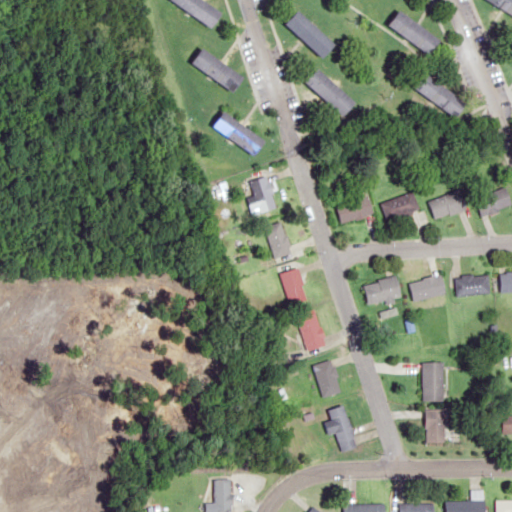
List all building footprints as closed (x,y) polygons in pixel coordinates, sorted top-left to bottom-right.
[(170,0),(212,28),(222,12),(203,0),(170,0)] [(511,0),(489,0),(511,14),(511,0)] [(442,40),(399,9),(388,25),(431,55),(442,40)] [(336,45),(299,10),(287,24),(323,58),(336,45)] [(244,78),(202,47),(191,62),(233,93),(244,78)] [(356,104),(320,67),(306,81),(342,117),(356,104)] [(457,118),(468,104),(426,72),(415,87),(457,118)] [(266,140),(223,112),(213,127),(255,155),(266,140)] [(245,200),(254,215),(277,203),(262,176),(247,184),(253,195),(245,200)] [(479,215),(511,206),(506,188),(474,197),(479,215)] [(419,211),(412,192),(379,203),(386,222),(419,211)] [(455,211),(449,193),(427,201),(433,218),(455,211)] [(334,204),(339,223),(373,215),(368,195),(334,204)] [(291,253),(281,221),(264,226),(273,259),(291,253)] [(279,272),(288,304),(306,299),(298,267),(279,272)] [(499,291),(511,291),(511,271),(499,272),(499,291)] [(445,293),(440,274),(408,283),(412,301),(445,293)] [(488,293),(487,274),(454,276),(454,295),(488,293)] [(362,283),(366,302),(400,297),(397,277),(362,283)] [(326,344),(315,313),(296,319),(307,351),(326,344)] [(312,365),(322,396),(341,390),(331,358),(312,365)] [(441,361),(421,361),(421,400),(441,400),(441,361)] [(330,419),(324,421),(327,434),(336,432),(341,450),(356,447),(345,405),(328,409),(330,419)] [(443,408),(424,408),(424,442),(443,442),(443,408)] [(511,414),(501,415),(501,433),(511,432),(511,414)] [(212,502),(202,502),(201,511),(229,511),(229,478),(212,478),(212,502)] [(483,511),(484,489),(470,489),(470,500),(444,500),(444,511),(483,511)] [(511,511),(511,499),(494,500),(494,511),(511,511)] [(433,511),(433,502),(399,502),(398,511),(433,511)]
